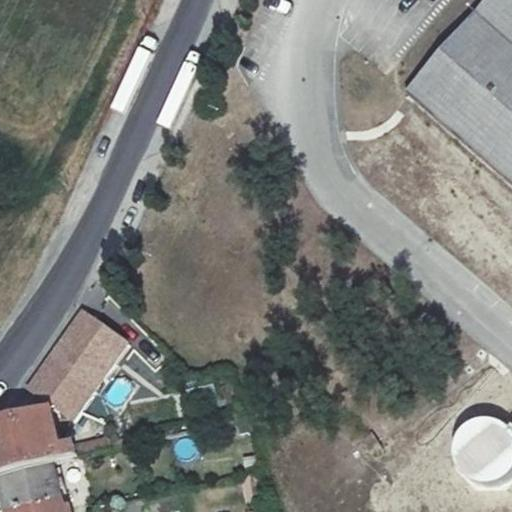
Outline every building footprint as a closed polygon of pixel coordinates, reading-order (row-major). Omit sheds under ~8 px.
[(511,199),(511,0),(485,0),(398,100),(511,199)] [(29,383),(37,416),(47,413),(86,404),(73,374),(105,330),(78,309),(29,383)] [(0,427),(0,477),(48,467),(103,453),(99,439),(56,448),(47,413),(37,416),(2,425),(0,427)] [(500,428),(491,426),(481,427),(472,431),(465,437),(460,445),(457,455),(457,464),(460,473),(466,481),(474,487),(483,490),(492,491),(502,488),(510,483),(511,480),(511,436),(509,433),(500,428)] [(20,511),(57,504),(48,467),(0,477),(0,511),(20,511)] [(258,498),(254,476),(237,480),(241,501),(258,498)]
